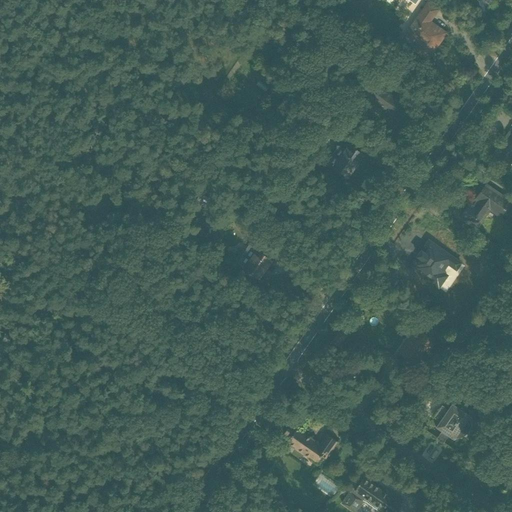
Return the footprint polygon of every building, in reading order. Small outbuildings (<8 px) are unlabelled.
[(412,49),(429,60),(447,31),(433,21),(441,8),(427,0),(426,0),(405,33),(417,41),(412,49)] [(472,0),(487,10),(493,0),(472,0)] [(392,116),(403,100),(368,76),(357,91),(392,116)] [(333,163),(350,176),(366,153),(349,141),(333,163)] [(511,142),(502,157),(511,164),(511,142)] [(501,219),(511,203),(511,200),(487,182),(467,208),(482,220),(490,210),(501,219)] [(460,258),(425,238),(410,265),(445,285),(460,258)] [(240,264),(262,278),(275,257),(252,244),(240,264)] [(184,338),(202,336),(200,317),(182,318),(184,338)] [(330,343),(365,364),(376,346),(341,324),(330,343)] [(415,362),(434,339),(418,326),(400,350),(415,362)] [(451,447),(474,417),(450,399),(427,429),(451,447)] [(327,459),(339,441),(325,432),(320,441),(297,426),(286,442),(318,463),(323,456),(327,459)] [(351,492),(381,511),(398,511),(407,500),(364,472),(351,492)]
